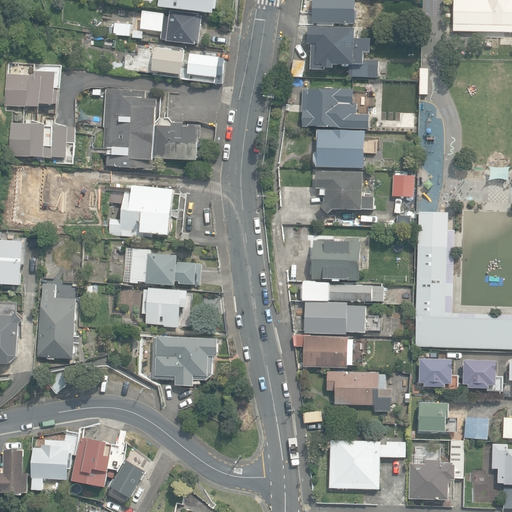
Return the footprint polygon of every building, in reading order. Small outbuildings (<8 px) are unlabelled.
[(213,14),(214,14),(215,10),(217,10),(218,0),(160,0),(160,8),(213,14)] [(314,0),(314,24),(356,25),(356,22),(358,22),(359,12),(357,12),(357,0),(314,0)] [(390,2),(370,0),(369,11),(389,13),(390,2)] [(511,0),(503,1),(503,0),(487,0),(455,0),(455,32),(511,32),(511,0)] [(167,41),(195,45),(196,44),(199,44),(203,16),(200,16),(200,15),(171,11),(170,18),(156,16),(155,31),(162,32),(162,40),(167,41)] [(391,19),(391,27),(402,27),(402,19),(391,19)] [(131,37),(132,25),(115,23),(114,35),(131,37)] [(351,78),(379,79),(379,61),(364,61),(365,53),(371,53),(372,40),(356,40),(356,29),(309,27),(308,45),(313,45),(312,70),(327,71),(327,69),(334,70),(334,66),(351,66),(351,78)] [(213,49),(224,50),(225,41),(207,38),(206,47),(212,49),(213,49)] [(185,49),(150,44),(150,48),(140,47),(138,55),(127,54),(125,70),(154,74),(154,75),(222,85),(226,59),(191,55),(190,68),(184,67),(186,53),(184,53),(185,49)] [(303,78),(305,62),(294,60),(292,77),(303,78)] [(112,71),(123,72),(124,64),(113,63),(112,71)] [(420,95),(429,95),(429,70),(421,69),(420,95)] [(6,75),(4,106),(27,108),(27,107),(41,108),(41,103),(55,105),(59,104),(60,91),(56,90),(58,73),(35,71),(36,77),(6,75)] [(354,103),(355,90),(321,89),(321,90),(303,90),(302,111),(303,111),(303,127),(370,130),(370,115),(357,115),(358,103),(354,103)] [(172,127),(156,126),(158,100),(146,99),(147,92),(106,90),(104,128),(105,128),(104,156),(108,156),(108,167),(140,169),(140,171),(153,172),(154,158),(198,161),(199,140),(202,140),(203,126),(190,126),(190,127),(185,127),(185,124),(172,123),(172,127)] [(11,124),(9,156),(46,158),(54,158),(67,158),(69,143),(76,143),(78,128),(48,126),(11,124)] [(317,167),(366,169),(367,132),(318,130),(317,152),(315,154),(314,162),(317,164),(317,167)] [(492,169),(490,167),(491,169),(491,171),(492,174),(492,176),(491,179),(491,181),(490,182),(493,181),(498,181),(501,181),(506,181),(508,182),(511,183),(510,181),(509,178),(509,174),(510,171),(511,168),(509,169),(506,169),(503,169),(500,170),(497,169),(494,169),(492,169)] [(321,206),(329,214),(334,210),(363,211),(363,210),(375,210),(375,197),(364,197),(364,173),(317,172),(317,188),(321,188),(321,195),(326,195),(326,201),(321,206)] [(394,196),(415,197),(415,176),(394,175),(394,196)] [(109,235),(144,239),(144,237),(153,238),(154,235),(170,236),(175,190),(134,186),(133,193),(120,192),(109,195),(108,204),(120,205),(118,220),(111,219),(109,235)] [(511,315),(454,313),(456,231),(449,231),(450,213),(420,212),(417,321),(416,347),(511,350),(511,315)] [(0,283),(20,285),(21,264),(26,264),(28,240),(0,237),(0,283)] [(314,279),(361,281),(363,243),(360,243),(360,238),(346,237),(346,242),(345,242),(343,242),(343,240),(336,239),(336,242),(315,241),(314,279)] [(53,258),(59,258),(59,239),(51,239),(51,254),(53,254),(53,258)] [(213,257),(216,257),(217,246),(198,244),(197,255),(213,257)] [(146,284),(176,286),(177,275),(183,275),(183,267),(178,267),(178,256),(151,254),(152,250),(134,249),(132,283),(139,284),(139,282),(147,282),(146,284)] [(331,300),(373,302),(373,301),(385,301),(385,287),(374,287),(374,286),(331,284),(331,283),(305,282),(304,300),(330,301),(331,300)] [(56,358),(74,360),(75,354),(76,353),(77,348),(75,346),(77,321),(78,320),(79,315),(77,313),(78,300),(56,298),(57,285),(44,284),(38,357),(49,358),(49,359),(56,360),(56,358)] [(165,326),(178,327),(178,320),(180,320),(180,318),(181,318),(181,317),(182,317),(182,316),(182,315),(183,315),(183,314),(183,313),(183,312),(182,312),(182,311),(182,310),(181,310),(181,309),(181,305),(188,305),(189,291),(149,288),(149,290),(145,290),(143,309),(147,309),(146,324),(165,325),(165,326)] [(21,324),(24,321),(17,314),(18,303),(0,301),(0,363),(11,364),(19,357),(21,324)] [(306,333),(350,334),(350,332),(367,332),(368,306),(351,306),(351,303),(307,302),(306,333)] [(304,366),(349,368),(349,365),(354,365),(355,340),(349,339),(350,337),(294,335),(295,346),(305,347),(304,366)] [(176,386),(195,387),(195,380),(207,381),(214,375),(214,357),(219,357),(220,339),(157,337),(157,338),(154,338),(152,379),(176,380),(176,386)] [(459,390),(459,375),(453,375),(453,360),(421,359),(420,383),(425,383),(425,387),(444,387),(444,389),(459,390)] [(503,392),(504,377),(496,376),(497,361),(465,360),(464,384),(469,385),(469,388),(487,389),(487,391),(503,392)] [(46,381),(57,394),(73,380),(65,371),(55,373),(46,381)] [(335,404),(393,406),(394,389),(390,389),(390,373),(330,371),(329,390),(335,390),(335,404)] [(412,394),(413,372),(403,371),(402,393),(412,394)] [(420,431),(447,432),(447,418),(449,419),(450,404),(421,403),(420,431)] [(304,413),(306,424),(324,422),(323,411),(304,413)] [(465,438),(488,439),(490,418),(467,417),(465,438)] [(324,422),(306,424),(307,433),(318,432),(318,438),(327,438),(326,430),(325,430),(324,422)] [(81,438),(73,481),(107,487),(115,444),(81,438)] [(33,489),(45,490),(45,478),(70,480),(70,469),(73,469),(74,453),(71,453),(72,441),(46,439),(46,445),(43,445),(43,448),(35,448),(33,478),(34,478),(33,489)] [(331,488),(380,489),(381,457),(407,456),(407,442),(388,442),(388,445),(382,445),(382,442),(333,440),(331,488)] [(464,478),(465,441),(451,441),(451,463),(442,462),(442,460),(424,460),(424,464),(411,464),(410,499),(449,500),(449,484),(452,484),(453,480),(456,480),(456,478),(464,478)] [(511,449),(508,449),(508,444),(493,444),(493,468),(499,469),(499,483),(505,483),(505,484),(511,484),(511,449)] [(16,493),(16,494),(23,494),(23,493),(29,493),(29,473),(25,473),(24,450),(5,450),(5,468),(2,468),(3,473),(0,472),(0,492),(5,493),(16,493)] [(128,460),(113,487),(132,498),(147,472),(128,460)]
